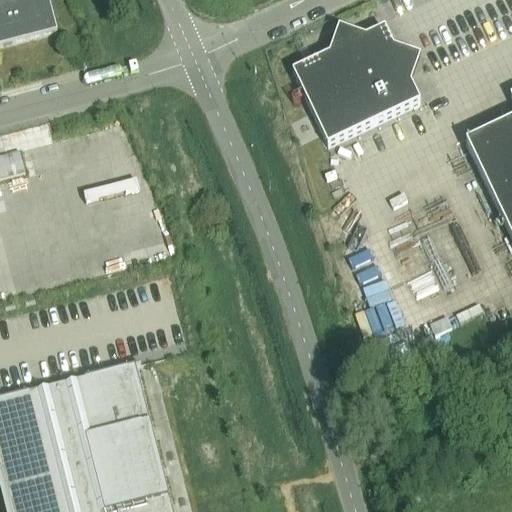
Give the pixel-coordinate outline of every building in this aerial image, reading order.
[(0,0),(0,50),(58,36),(48,0),(0,0)] [(330,60),(293,77),(328,151),(420,108),(411,89),(421,62),(394,52),(385,33),(366,42),(339,33),(330,60)] [(511,126),(466,149),(511,244),(511,100),(510,101),(511,104),(511,126)] [(0,160),(0,183),(25,177),(20,155),(0,160)] [(164,511),(129,372),(0,404),(0,467),(11,511),(164,511)]
